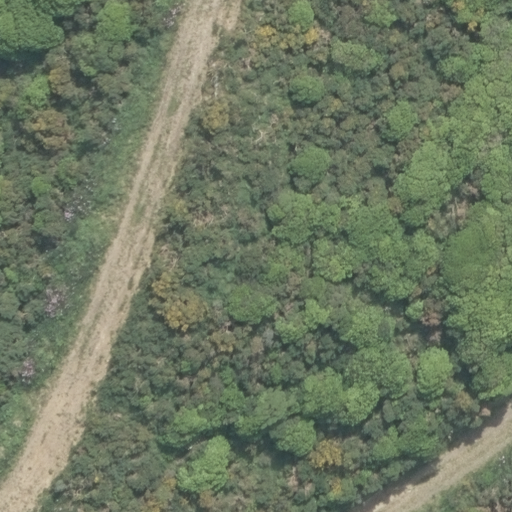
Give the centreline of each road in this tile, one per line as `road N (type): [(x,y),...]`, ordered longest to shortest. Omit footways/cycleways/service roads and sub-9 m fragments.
road 1 (track): [(172,0),(116,237),(0,458)]
road 2 (track): [(404,511),(511,418)]
